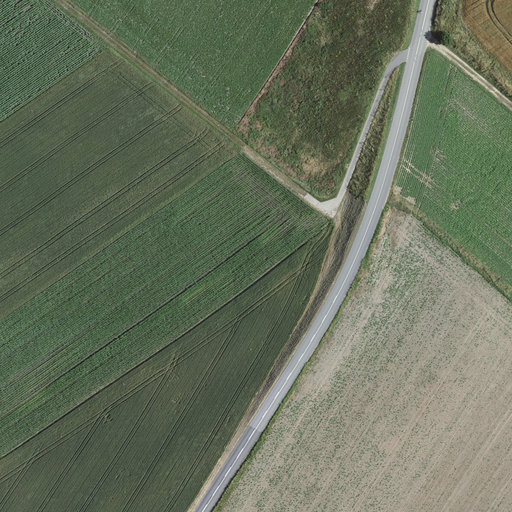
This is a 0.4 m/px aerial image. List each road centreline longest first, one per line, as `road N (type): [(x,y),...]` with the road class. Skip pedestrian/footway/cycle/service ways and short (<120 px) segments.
road 1 (tertiary): [(202,511),(353,263),(383,183),(428,0)]
road 2 (track): [(416,53),(390,68),(341,201),(325,206),(59,0)]
